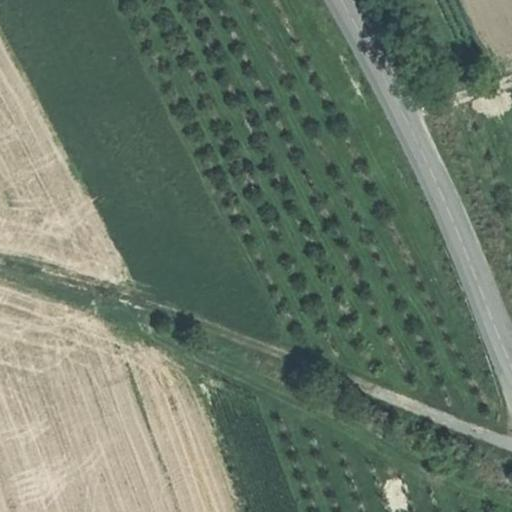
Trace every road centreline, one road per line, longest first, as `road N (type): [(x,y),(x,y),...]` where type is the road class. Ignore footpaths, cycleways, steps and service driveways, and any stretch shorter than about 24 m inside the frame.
road 1 (track): [(511,444),(270,344),(0,249)]
road 2 (tertiary): [(511,370),(409,116),(343,0)]
